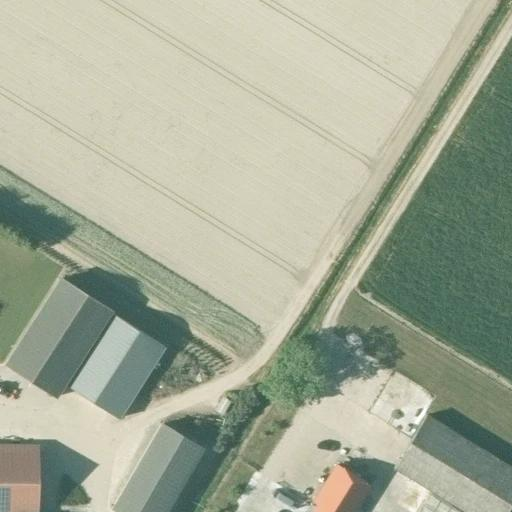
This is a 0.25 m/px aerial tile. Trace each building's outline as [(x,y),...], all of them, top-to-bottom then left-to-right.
[(63,386),(65,387),(111,315),(58,281),(3,366),(54,399),(63,386)] [(111,315),(65,387),(117,420),(163,348),(111,315)] [(396,377),(371,412),(400,432),(425,398),(396,377)] [(392,469),(451,504),(463,511),(505,511),(511,501),(511,468),(424,416),(392,469)] [(160,426),(111,509),(115,511),(165,511),(202,451),(160,426)] [(35,511),(36,448),(0,447),(0,511),(35,511)] [(451,504),(392,469),(383,463),(369,487),(353,511),(459,511),(450,506),(451,504)] [(353,511),(369,487),(334,467),(306,511),(353,511)]
